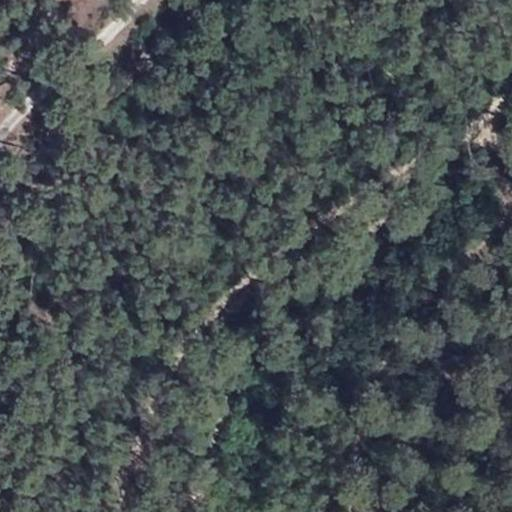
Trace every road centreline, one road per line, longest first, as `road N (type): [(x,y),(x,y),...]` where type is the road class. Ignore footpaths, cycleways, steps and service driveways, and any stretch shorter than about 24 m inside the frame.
road 1 (track): [(511,112),(496,137),(390,171),(222,296),(172,359),(140,419),(112,511)]
road 2 (residential): [(0,151),(15,124),(131,0)]
